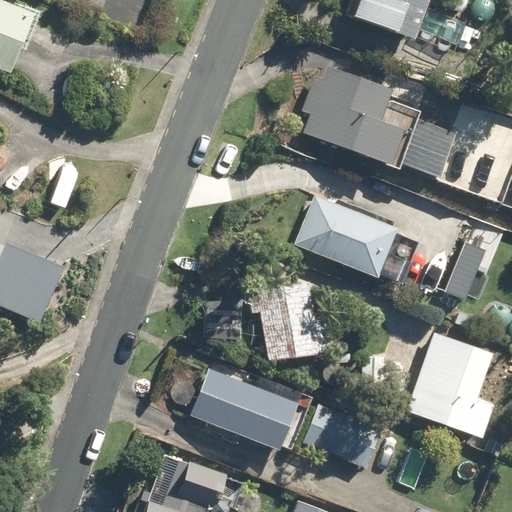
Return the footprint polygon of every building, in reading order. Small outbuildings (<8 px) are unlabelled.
[(348,0),(341,16),(407,43),(424,0),(348,0)] [(0,74),(6,77),(31,19),(0,6),(0,74)] [(386,102),(389,94),(327,69),(322,80),(315,77),(300,115),(307,118),(300,136),(396,175),(400,167),(436,181),(454,136),(416,121),(418,115),(386,102)] [(393,236),(395,232),(390,230),(392,224),(331,198),(329,205),(313,198),(291,247),(376,284),(378,279),(400,288),(418,246),(393,236)] [(317,356),(326,355),(324,323),(311,324),(307,285),(249,290),(252,316),(259,316),(263,364),(317,359),(317,356)] [(459,314),(455,327),(469,331),(473,319),(459,314)] [(432,334),(405,415),(482,440),(492,408),(475,402),(492,354),(432,334)] [(380,354),(357,353),(355,384),(378,385),(380,354)] [(211,373),(190,419),(275,458),(278,451),(286,455),(311,403),(219,360),(213,373),(211,373)] [(318,406),(302,445),(365,471),(381,432),(318,406)] [(169,456),(145,511),(221,511),(221,509),(215,506),(226,479),(169,456)] [(328,511),(297,499),(291,511),(328,511)] [(444,511),(418,501),(413,511),(444,511)]
